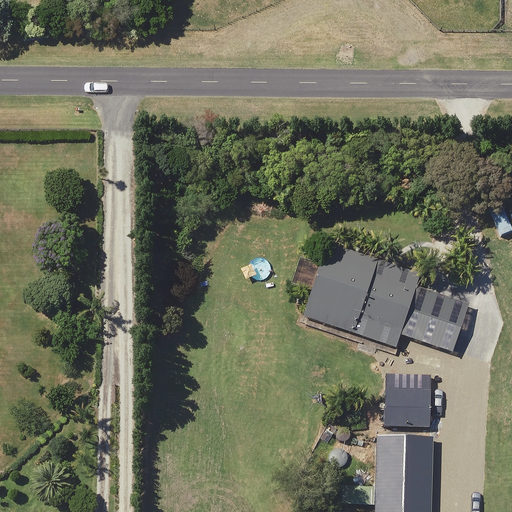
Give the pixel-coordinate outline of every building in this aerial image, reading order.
[(417,278),(326,250),(319,272),(298,265),(290,290),(311,297),(303,321),(397,350),(402,335),(487,362),(500,322),(492,319),(498,299),(465,289),(460,305),(413,290),(417,278)] [(449,355),(431,350),(426,366),(444,372),(449,355)] [(429,379),(385,378),(383,428),(428,430),(429,379)] [(467,435),(437,434),(437,447),(467,448),(467,435)] [(428,511),(431,439),(376,438),(375,474),(340,473),(339,506),(374,507),(373,511),(428,511)]
